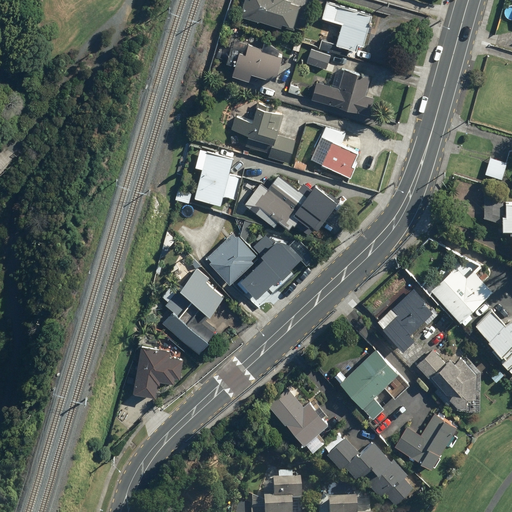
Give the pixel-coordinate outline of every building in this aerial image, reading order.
[(246,0),(242,15),(284,27),(285,23),(295,26),(300,7),(291,5),(292,0),(246,0)] [(343,21),(338,42),(322,39),(321,46),(350,53),(351,46),(359,49),(361,43),(365,44),(374,13),(329,0),(326,0),(322,15),(343,21)] [(239,50),(233,74),(251,79),(253,72),(277,78),(283,53),(248,44),(246,52),(239,50)] [(314,46),(308,62),(328,69),(334,54),(314,46)] [(318,79),(312,97),(371,114),(376,96),(366,93),(371,77),(345,69),(340,86),(318,79)] [(237,114),(233,128),(252,134),(248,145),(270,152),(269,155),(289,162),(296,140),(278,135),(285,114),(258,105),(254,119),(237,114)] [(324,134),(313,159),(352,176),(357,165),(353,164),(359,150),(324,134)] [(280,174),(270,187),(266,183),(267,168),(266,168),(265,167),(264,167),(263,166),(262,166),(261,166),(260,166),(259,166),(258,165),(257,165),(256,165),(255,165),(254,166),(253,166),(252,166),(251,166),(250,166),(249,167),(248,167),(247,167),(247,168),(246,168),(245,169),(244,169),(244,170),(243,170),(242,171),(242,172),(241,172),(241,173),(240,173),(240,174),(231,172),(235,157),(200,147),(195,166),(202,168),(195,196),(224,204),(227,194),(236,197),(242,175),(261,181),(246,202),(275,224),(280,219),(290,226),(294,222),(295,223),(296,224),(301,217),(310,224),(313,221),(316,223),(322,215),(326,218),(340,199),(317,182),(313,187),(305,181),(300,188),(280,174)] [(489,156),(485,173),(503,177),(508,161),(489,156)] [(178,189),(176,198),(190,202),(192,193),(178,189)] [(511,200),(504,200),(504,199),(485,193),(485,217),(503,222),(503,229),(511,229),(511,200)] [(169,229),(164,255),(172,248),(170,246),(177,240),(169,229)] [(284,240),(263,233),(251,245),(236,230),(207,257),(211,261),(232,283),(240,276),(258,296),(300,257),(284,240)] [(418,255),(408,265),(423,280),(434,269),(429,264),(433,260),(426,252),(421,257),(418,255)] [(457,264),(431,288),(461,322),(463,319),(465,321),(473,314),(470,312),(495,289),(486,279),(491,275),(481,264),(468,276),(457,264)] [(172,307),(161,319),(200,351),(216,331),(201,319),(210,309),(212,311),(226,295),(208,280),(210,278),(197,267),(167,303),(172,307)] [(393,333),(391,334),(404,349),(417,337),(412,331),(425,319),(428,322),(440,311),(434,304),(432,307),(414,287),(392,305),(398,312),(385,324),(393,333)] [(511,318),(507,323),(494,308),(476,323),(496,346),(492,349),(501,360),(502,359),(511,370),(511,318)] [(140,344),(135,391),(158,393),(160,381),(162,382),(162,379),(176,380),(177,376),(182,376),(185,355),(180,354),(180,351),(158,349),(158,346),(140,344)] [(377,346),(341,381),(375,417),(385,407),(384,406),(394,396),(396,397),(412,383),(377,346)] [(456,410),(481,409),(481,372),(458,351),(447,362),(433,348),(417,365),(424,372),(420,376),(430,385),(433,381),(437,385),(434,389),(456,410)] [(288,384),(268,402),(285,422),(286,421),(305,443),(307,441),(313,448),(325,438),(319,431),(329,422),(310,400),(306,404),(288,384)] [(408,426),(396,444),(433,467),(459,426),(445,417),(446,415),(439,411),(439,413),(435,410),(421,433),(408,426)] [(348,436),(328,453),(341,469),(346,465),(357,477),(360,474),(362,476),(363,475),(380,496),(386,491),(396,503),(415,487),(406,476),(409,473),(396,457),(392,460),(375,439),(360,451),(348,436)] [(263,496),(252,495),(251,511),(292,511),(293,503),(302,504),(304,482),(294,481),(294,471),(278,471),(277,481),(273,481),(273,488),(264,488),(263,496)] [(329,500),(329,511),(358,511),(358,499),(329,500)]
